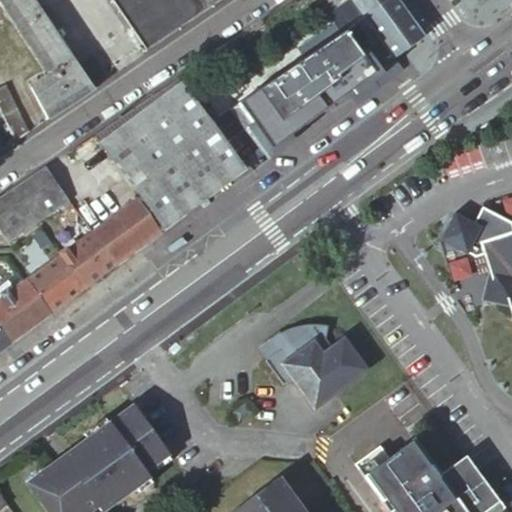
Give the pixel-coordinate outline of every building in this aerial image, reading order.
[(27,0),(0,0),(0,6),(47,71),(68,56),(27,0)] [(217,0),(109,0),(142,50),(217,0)] [(383,0),(341,0),(340,1),(355,22),(383,0)] [(420,37),(393,0),(383,0),(355,22),(346,29),(361,50),(356,54),(370,73),(420,37)] [(303,58),(346,29),(339,18),(296,48),(303,58)] [(91,87),(106,76),(89,52),(73,63),(91,87)] [(28,86),(45,117),(91,87),(73,63),(68,56),(47,71),(47,72),(28,86)] [(201,89),(213,80),(205,70),(194,79),(201,89)] [(194,103),(175,79),(90,136),(134,199),(89,232),(112,264),(242,167),(208,122),(194,103)] [(0,113),(11,107),(0,86),(0,85),(0,113)] [(215,88),(194,103),(208,122),(230,108),(215,88)] [(0,122),(9,141),(23,132),(11,107),(0,113),(0,122)] [(230,108),(208,122),(242,167),(278,140),(270,128),(263,133),(266,138),(257,145),(230,108)] [(41,169),(0,197),(0,232),(5,240),(6,241),(63,201),(41,169)] [(511,219),(484,205),(475,221),(456,211),(442,239),(476,255),(481,253),(487,270),(480,297),(505,303),(511,324),(511,219)] [(0,337),(5,344),(112,264),(89,232),(7,292),(0,283),(0,337)] [(282,334),(281,332),(273,338),(281,350),(266,361),(284,385),(294,379),(315,408),(367,371),(359,360),(354,351),(353,352),(345,341),(333,349),(327,340),(329,327),(323,325),(321,325),(317,324),(309,325),(299,327),(293,329),(286,332),(282,334)] [(281,350),(273,338),(258,349),(266,361),(281,350)] [(131,406),(25,486),(44,511),(89,511),(95,508),(97,511),(101,511),(147,478),(143,472),(167,454),(131,406)] [(244,407),(233,416),(239,424),(250,415),(244,407)] [(380,447),(355,465),(388,511),(488,511),(498,505),(466,459),(440,477),(414,441),(389,459),(380,447)] [(301,511),(279,481),(237,511),(301,511)]
